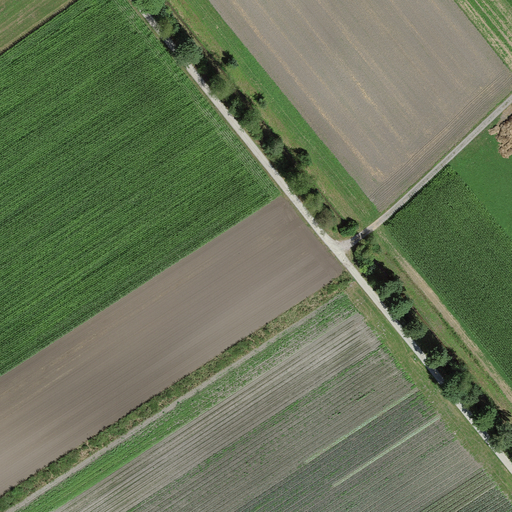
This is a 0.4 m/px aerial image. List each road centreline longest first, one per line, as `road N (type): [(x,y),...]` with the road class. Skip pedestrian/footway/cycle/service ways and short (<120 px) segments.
road 1 (track): [(134,0),(511,470)]
road 2 (track): [(337,252),(511,85)]
